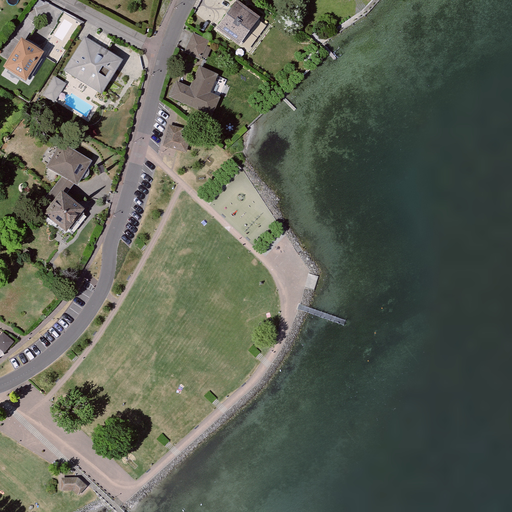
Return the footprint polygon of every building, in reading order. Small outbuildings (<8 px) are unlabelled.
[(266,22),(237,1),(212,35),(241,56),(266,22)] [(184,51),(206,61),(213,45),(191,35),(184,51)] [(45,54),(20,40),(3,70),(28,84),(45,54)] [(123,61),(84,40),(65,73),(104,95),(123,61)] [(229,83),(198,70),(189,90),(177,85),(170,102),(213,121),(229,83)] [(55,77),(43,96),(55,102),(66,83),(55,77)] [(183,128),(169,125),(164,147),(187,152),(190,139),(181,136),(183,128)] [(92,163),(62,146),(49,167),(62,175),(78,185),(92,163)] [(78,185),(62,175),(43,202),(50,207),(61,192),(66,196),(78,185)] [(66,196),(61,192),(50,207),(41,219),(68,238),(88,212),(66,196)] [(0,336),(0,350),(4,353),(14,341),(3,333),(0,336)] [(78,478),(62,478),(62,491),(73,491),(79,495),(87,486),(78,478)]
